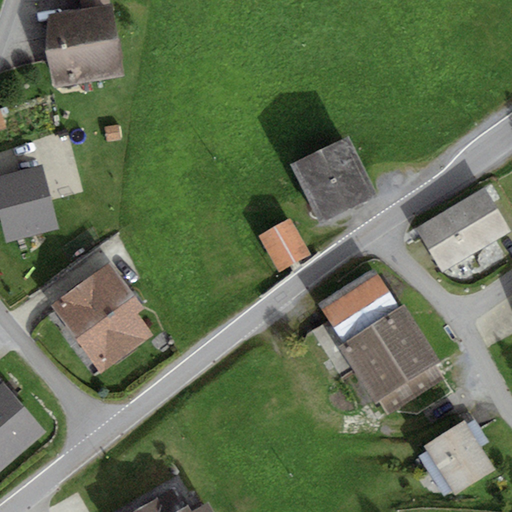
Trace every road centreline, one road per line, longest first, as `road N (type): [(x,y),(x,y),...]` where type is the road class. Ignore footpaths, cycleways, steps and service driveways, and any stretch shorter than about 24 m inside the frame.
road 1 (residential): [(375,228),(104,434)]
road 2 (residential): [(511,132),(375,228)]
road 3 (unclassified): [(104,434),(0,322)]
road 4 (residential): [(104,434),(8,511)]
road 5 (residential): [(375,228),(456,319)]
